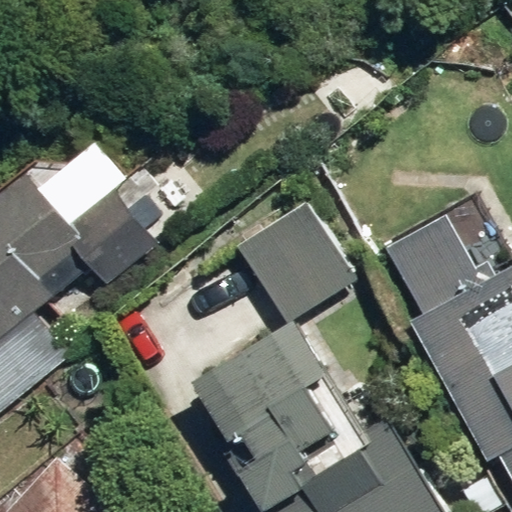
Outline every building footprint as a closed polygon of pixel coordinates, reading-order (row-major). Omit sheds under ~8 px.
[(0,343),(118,248),(52,167),(0,208),(0,343)] [(371,274),(327,198),(260,237),(304,314),(371,274)] [(466,204),(400,240),(511,443),(511,270),(504,274),(466,204)] [(212,379),(287,511),(455,511),(340,307),(212,379)] [(151,511),(76,438),(1,511),(151,511)]
